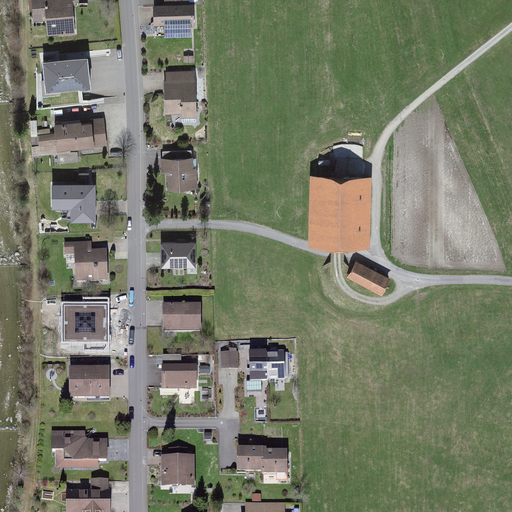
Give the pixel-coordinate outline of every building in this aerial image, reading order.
[(78,38),(75,0),(32,0),(34,25),(47,24),(48,40),(78,38)] [(195,8),(156,9),(156,31),(196,30),(195,8)] [(87,60),(42,64),(45,96),(90,91),(87,60)] [(169,83),(165,83),(167,116),(183,115),(183,121),(199,120),(197,73),(168,75),(169,83)] [(108,148),(106,122),(55,127),(56,138),(33,140),(35,160),(73,156),(73,152),(108,148)] [(194,160),(163,162),(164,176),(170,176),(171,194),(200,192),(199,171),(195,171),(194,160)] [(68,224),(92,224),(92,176),(79,176),(79,187),(54,187),(54,212),(68,212),(68,224)] [(372,252),(374,180),(313,179),(311,250),(339,251),(372,252)] [(164,271),(198,270),(198,246),(164,246),(164,271)] [(79,287),(110,286),(108,255),(93,256),(93,247),(66,248),(67,268),(78,268),(79,287)] [(393,281),(358,264),(349,283),(384,299),(392,283),(393,281)] [(112,344),(110,299),(91,300),(92,309),(65,310),(66,345),(112,344)] [(201,302),(163,303),(163,331),(201,330),(201,302)] [(238,351),(221,351),(221,368),(238,368),(238,351)] [(289,351),(249,352),(250,382),(290,381),(289,351)] [(109,365),(69,366),(70,397),(109,396),(109,365)] [(196,370),(163,371),(164,396),(197,396),(196,370)] [(57,458),(58,473),(100,471),(100,468),(109,467),(108,445),(86,445),(86,436),(53,437),(53,458),(57,458)] [(237,469),(263,469),(262,472),(288,473),(288,449),(267,449),(267,446),(237,445),(237,469)] [(161,486),(195,485),(194,454),(161,455),(161,486)] [(90,490),(67,490),(66,511),(110,511),(111,490),(107,490),(107,479),(90,479),(90,490)]
